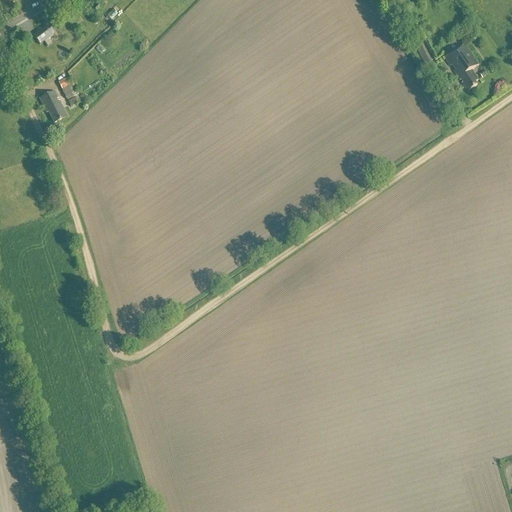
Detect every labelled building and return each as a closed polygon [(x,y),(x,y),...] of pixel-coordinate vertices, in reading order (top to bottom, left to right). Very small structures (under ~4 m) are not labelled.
[(33,37),(40,46),(55,35),(47,26),(33,37)] [(476,84),(479,82),(472,72),(479,67),(465,47),(446,60),(468,93),(478,87),(476,84)] [(441,79),(432,62),(424,66),(433,83),(441,79)] [(67,102),(78,96),(69,79),(58,85),(67,102)] [(53,123),(66,117),(54,92),(39,98),(46,113),(48,112),(53,123)]
